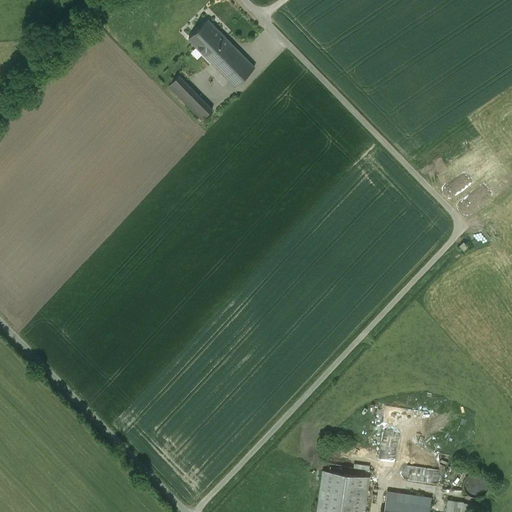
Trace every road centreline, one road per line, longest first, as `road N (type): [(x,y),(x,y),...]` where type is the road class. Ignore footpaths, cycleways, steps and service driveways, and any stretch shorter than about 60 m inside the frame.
road 1 (unclassified): [(187,511),(0,322)]
road 2 (unclassified): [(0,109),(100,0)]
